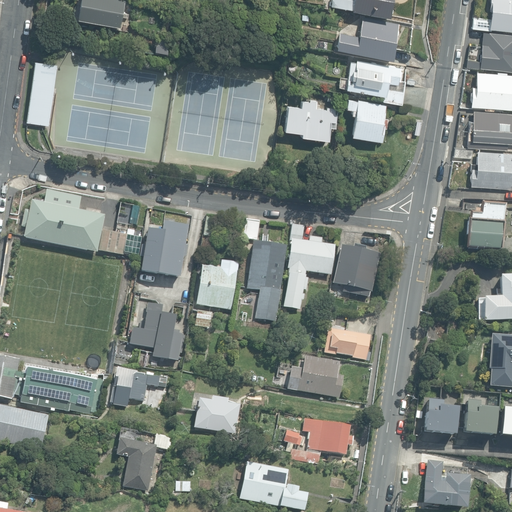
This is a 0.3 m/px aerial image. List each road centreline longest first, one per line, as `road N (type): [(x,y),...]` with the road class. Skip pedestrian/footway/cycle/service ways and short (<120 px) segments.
road 1 (residential): [(0,163),(352,212)]
road 2 (tertiary): [(421,217),(375,511)]
road 3 (tertiary): [(454,0),(429,170)]
road 4 (residential): [(18,0),(0,137)]
